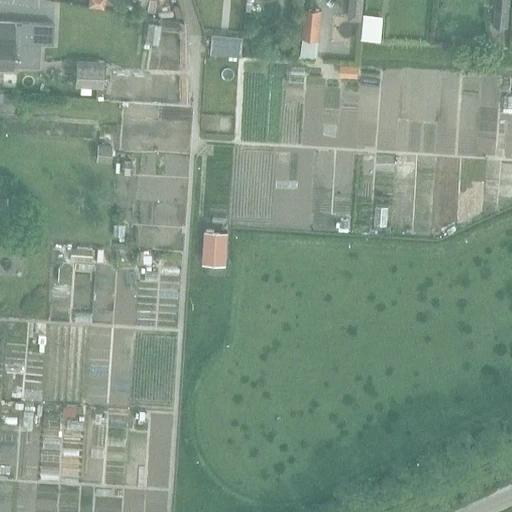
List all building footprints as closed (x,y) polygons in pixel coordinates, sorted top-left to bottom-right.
[(496,0),(494,26),(506,27),(508,0),(496,0)] [(310,1),(310,27),(327,27),(327,1),(310,1)] [(366,3),(366,30),(389,30),(389,3),(366,3)] [(0,64),(38,66),(39,43),(52,44),(53,24),(40,23),(40,22),(20,21),(19,23),(14,23),(14,21),(0,20),(0,64)] [(74,68),(74,86),(102,88),(103,69),(74,68)] [(0,113),(13,114),(15,94),(0,92),(0,113)] [(391,215),(392,193),(379,192),(378,214),(391,215)] [(227,231),(203,231),(202,266),(224,266),(227,231)] [(97,252),(98,244),(77,242),(76,249),(97,252)]
